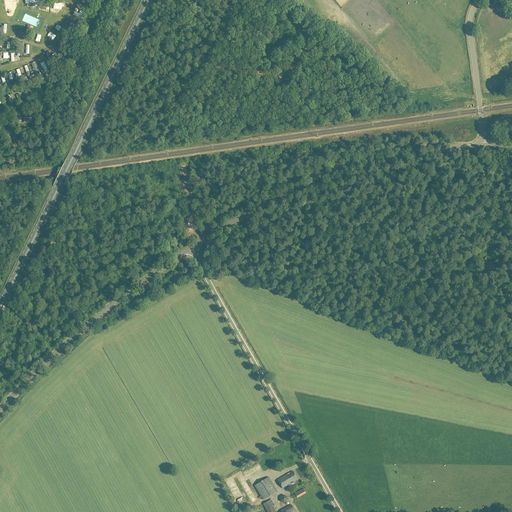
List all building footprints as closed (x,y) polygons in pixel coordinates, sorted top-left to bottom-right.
[(46,59),(42,61),(48,72),(51,70),(46,59)] [(39,77),(44,76),(40,65),(36,67),(39,77)] [(293,471),(280,479),(278,480),(283,488),(298,479),(293,471)] [(277,491),(269,477),(254,486),(261,496),(258,497),(260,499),(262,498),(263,500),(277,491)] [(295,493),(298,498),(306,493),(303,488),(295,493)] [(275,506),(272,500),(263,504),(267,511),(275,511),(273,507),(275,506)]
